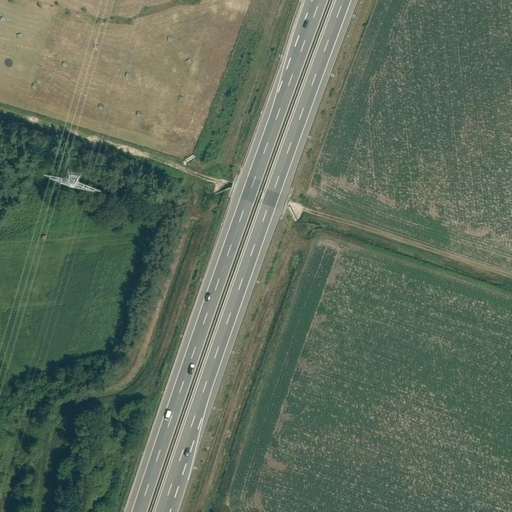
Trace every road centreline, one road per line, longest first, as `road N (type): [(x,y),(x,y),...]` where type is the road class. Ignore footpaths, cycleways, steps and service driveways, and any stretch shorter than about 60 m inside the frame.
road 1 (motorway): [(162,511),(344,0)]
road 2 (motorway): [(316,0),(139,511)]
road 3 (track): [(0,115),(511,277)]
